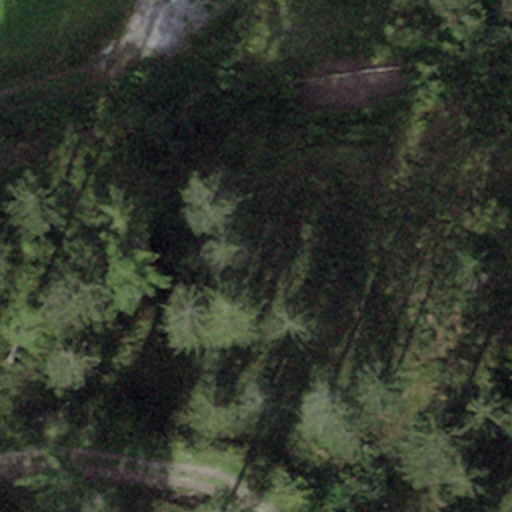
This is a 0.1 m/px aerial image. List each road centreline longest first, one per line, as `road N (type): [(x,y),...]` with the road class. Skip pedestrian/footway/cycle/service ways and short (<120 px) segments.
road 1 (track): [(0,461),(231,488),(265,511)]
road 2 (track): [(141,0),(130,53),(97,75),(0,95)]
